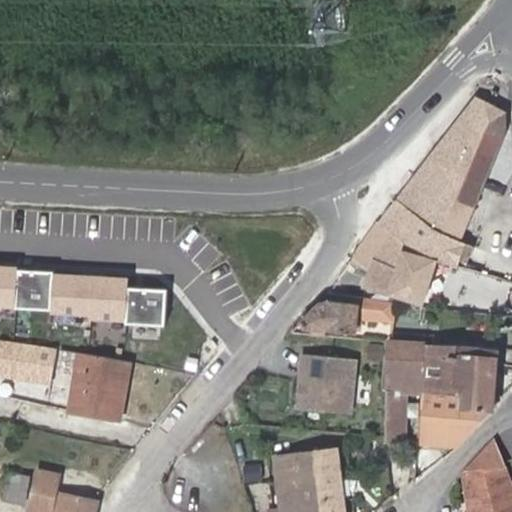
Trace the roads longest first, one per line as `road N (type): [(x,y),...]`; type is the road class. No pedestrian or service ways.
road 1 (residential): [(328,182),(339,233),(334,245),(125,504)]
road 2 (tertiary): [(0,181),(224,193),(328,182)]
road 3 (tertiary): [(328,182),(391,139),(461,65),(511,38)]
road 4 (residential): [(405,511),(511,410)]
